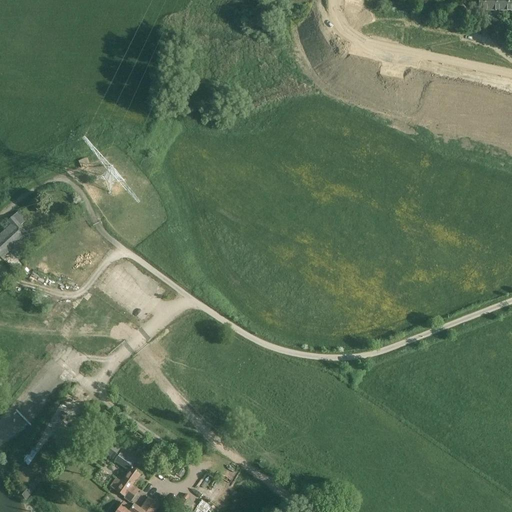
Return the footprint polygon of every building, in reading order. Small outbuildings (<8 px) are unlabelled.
[(511,0),(478,0),(478,11),(480,11),(511,11),(511,0)] [(10,226),(12,228),(18,223),(21,226),(26,221),(18,212),(7,222),(10,226)] [(0,256),(2,258),(29,234),(21,226),(18,223),(12,228),(10,226),(0,234),(0,256)] [(45,429),(52,434),(59,423),(52,418),(45,429)] [(119,449),(103,438),(96,448),(113,459),(119,449)] [(116,478),(110,487),(125,497),(124,498),(130,502),(139,490),(133,486),(141,474),(132,467),(121,482),(116,478)] [(155,511),(160,506),(148,498),(140,509),(135,505),(131,509),(123,503),(123,504),(121,503),(116,509),(118,510),(116,511),(155,511)]
